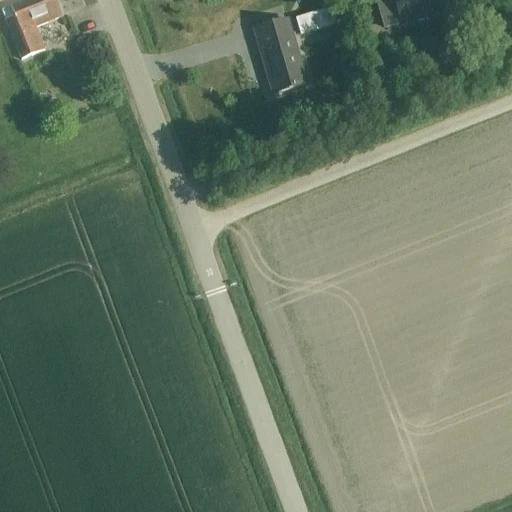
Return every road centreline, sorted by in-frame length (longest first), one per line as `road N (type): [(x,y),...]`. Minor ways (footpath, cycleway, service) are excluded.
road 1 (residential): [(213,292),(107,0)]
road 2 (unclassified): [(295,511),(213,292)]
